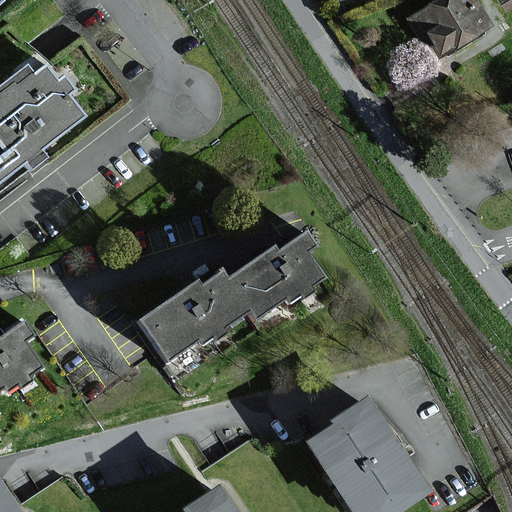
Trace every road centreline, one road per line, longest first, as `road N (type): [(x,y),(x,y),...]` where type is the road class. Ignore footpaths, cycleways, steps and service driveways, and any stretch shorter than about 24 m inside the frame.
road 1 (residential): [(0,466),(379,374),(436,467)]
road 2 (unclassified): [(511,307),(298,0)]
road 3 (residential): [(0,293),(152,266),(279,230)]
road 4 (residential): [(155,112),(0,231)]
road 5 (residential): [(155,112),(179,128),(204,114),(203,89),(172,76)]
